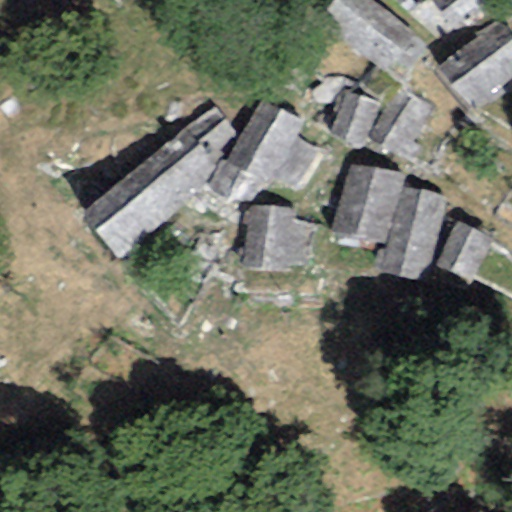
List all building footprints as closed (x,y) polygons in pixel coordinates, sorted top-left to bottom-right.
[(427,47),(369,0),(334,0),(325,12),(338,22),(349,49),(400,82),(427,47)] [(511,72),(511,42),(495,22),(435,71),(466,110),(511,72)] [(432,107),(398,90),(371,137),(406,156),(432,107)] [(378,105),(343,92),(328,134),(363,146),(378,105)] [(302,120),(260,101),(208,186),(243,209),(267,177),(294,190),(317,151),(294,135),(302,120)] [(81,213),(117,260),(199,191),(237,137),(213,109),(81,213)] [(400,188),(402,178),(347,166),(332,234),(387,246),(400,188)] [(446,198),(400,188),(387,246),(381,275),(427,285),(446,198)] [(293,210),(247,206),(241,271),(287,275),(288,265),(310,267),(314,223),(292,221),(293,210)] [(493,241),(457,221),(432,266),(468,286),(493,241)]
